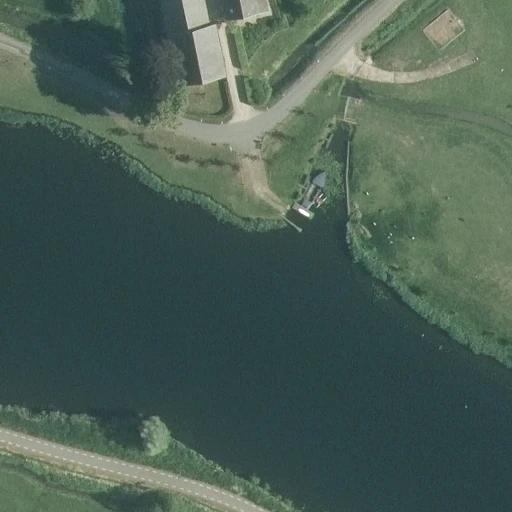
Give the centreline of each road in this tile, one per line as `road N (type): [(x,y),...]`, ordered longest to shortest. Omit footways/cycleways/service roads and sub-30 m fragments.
road 1 (unclassified): [(0,43),(168,120),(230,133),(284,107),(392,0)]
road 2 (unclassified): [(0,433),(255,511)]
road 3 (track): [(511,190),(484,145),(298,93)]
road 4 (track): [(337,52),(357,69),(387,77),(426,75),(476,56)]
road 5 (track): [(244,130),(219,0)]
